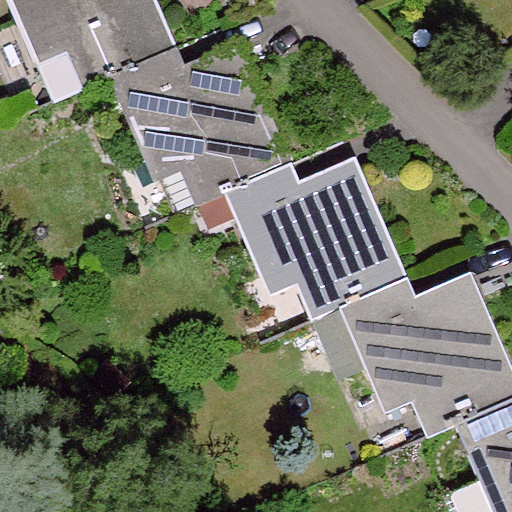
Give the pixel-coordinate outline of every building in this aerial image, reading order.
[(105,77),(172,47),(151,0),(6,0),(50,101),(105,77)] [(180,66),(172,47),(105,77),(151,182),(180,170),(195,206),(223,194),(288,165),(234,43),(180,66)] [(295,183),(288,165),(223,194),(267,296),(294,284),(310,321),(338,309),(405,280),(352,158),(295,183)] [(413,299),(405,280),(338,309),(383,413),(410,402),(425,438),(454,425),(511,400),(511,377),(468,275),(413,299)] [(511,511),(511,400),(454,425),(491,511),(511,511)]
